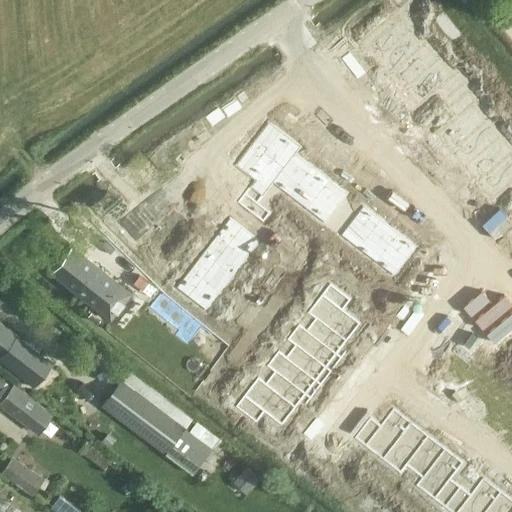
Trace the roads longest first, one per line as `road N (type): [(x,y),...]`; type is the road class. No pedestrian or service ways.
road 1 (tertiary): [(0,222),(271,23)]
road 2 (residential): [(311,71),(475,255)]
road 3 (residential): [(311,71),(206,151),(183,184),(129,228)]
road 4 (residential): [(511,474),(382,373)]
road 5 (residential): [(382,373),(475,255)]
